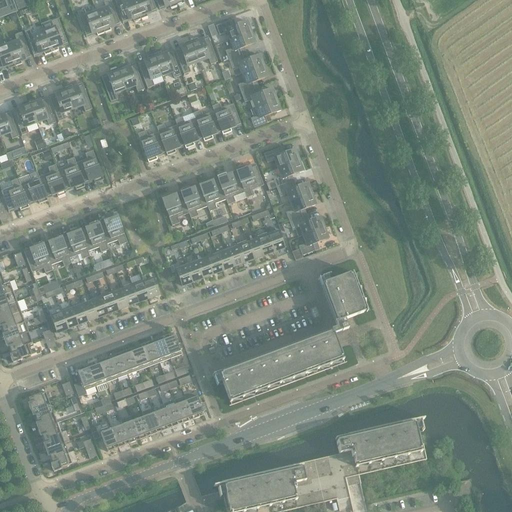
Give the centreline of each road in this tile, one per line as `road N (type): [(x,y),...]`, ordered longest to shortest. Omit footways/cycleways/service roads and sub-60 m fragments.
road 1 (residential): [(0,381),(353,249),(306,120)]
road 2 (residential): [(386,383),(379,363),(39,492)]
road 3 (secondary): [(346,0),(469,321)]
road 4 (secondary): [(489,315),(369,0)]
road 5 (residential): [(0,235),(306,120)]
road 6 (unclassified): [(511,298),(396,0)]
road 7 (residential): [(0,90),(254,0)]
road 8 (tertiary): [(180,461),(386,383)]
road 9 (residential): [(306,120),(257,0)]
road 10 (tertiary): [(66,511),(75,501),(180,461)]
